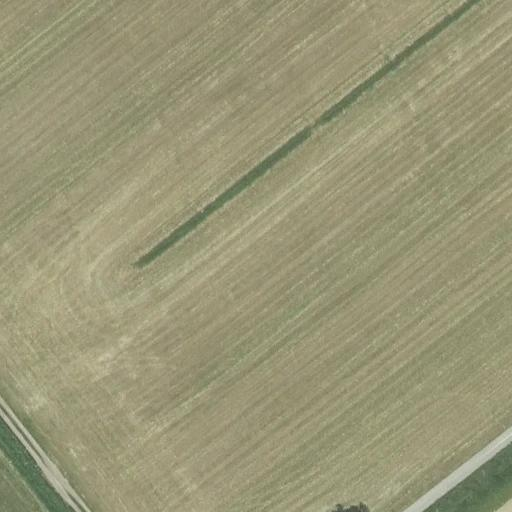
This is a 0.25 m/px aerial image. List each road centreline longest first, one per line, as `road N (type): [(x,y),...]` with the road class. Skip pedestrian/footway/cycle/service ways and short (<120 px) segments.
road 1 (track): [(411,511),(511,431)]
road 2 (track): [(0,414),(76,511)]
